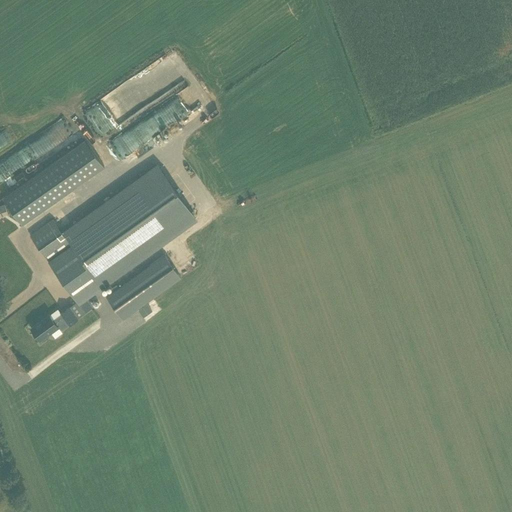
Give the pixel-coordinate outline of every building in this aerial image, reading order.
[(176,102),(139,122),(147,137),(184,117),(176,102)] [(0,166),(5,178),(16,173),(9,158),(0,161),(0,166)] [(58,159),(3,197),(22,225),(77,186),(58,159)] [(53,219),(30,236),(77,301),(85,312),(92,306),(87,299),(198,220),(157,163),(61,232),(53,219)] [(106,296),(122,320),(181,278),(164,255),(106,296)] [(138,311),(146,321),(162,309),(154,298),(138,311)] [(49,315),(31,328),(37,336),(40,340),(58,327),(60,330),(68,324),(77,318),(69,307),(61,313),(61,314),(53,320),(49,315)]
